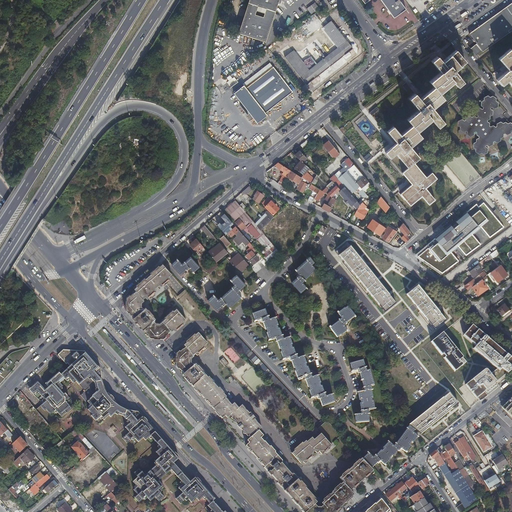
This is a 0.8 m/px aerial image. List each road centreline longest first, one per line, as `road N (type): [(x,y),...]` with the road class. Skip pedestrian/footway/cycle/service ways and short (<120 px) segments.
road 1 (motorway): [(0,271),(90,138),(128,106),(163,112),(181,133),(184,156),(169,188),(121,223)]
road 2 (motorway): [(0,262),(164,0)]
road 3 (primary): [(278,511),(100,307)]
road 4 (motorway): [(140,0),(0,226)]
road 5 (primary): [(76,326),(250,511)]
road 6 (residential): [(252,168),(100,307)]
road 7 (motorway): [(105,0),(0,136)]
road 8 (unknown): [(266,125),(246,128),(217,76),(242,48),(230,35),(240,0)]
road 9 (residential): [(397,256),(264,183),(252,168)]
road 10 (residential): [(320,115),(421,235)]
road 11 (motorway): [(198,133),(210,0)]
road 12 (residential): [(511,382),(417,459)]
